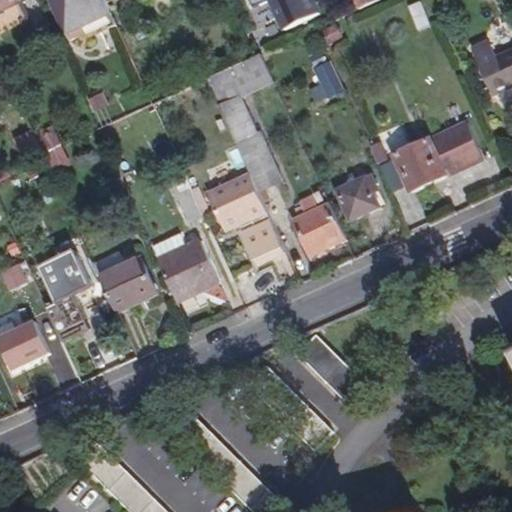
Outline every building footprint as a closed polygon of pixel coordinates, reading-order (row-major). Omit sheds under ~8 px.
[(0,0),(0,33),(23,24),(16,4),(20,2),(19,0),(0,0)] [(52,0),(69,37),(114,17),(106,0),(52,0)] [(287,31),(323,14),(316,0),(250,0),(255,9),(273,0),(287,31)] [(355,0),(361,12),(382,2),(381,0),(355,0)] [(421,32),(434,27),(424,2),(411,8),(421,32)] [(511,89),(511,54),(500,60),(493,46),(477,53),(495,97),(511,89)] [(333,99),(348,92),(331,53),(315,61),(333,99)] [(265,56),(256,59),(210,81),(222,108),(245,97),(277,83),(265,56)] [(91,101),(97,113),(108,108),(113,106),(107,94),(91,101)] [(245,97),(222,108),(238,143),(261,134),(245,97)] [(108,108),(97,113),(105,127),(115,122),(108,108)] [(486,161),(471,126),(398,158),(414,194),(486,161)] [(58,131),(39,140),(46,155),(66,146),(58,131)] [(19,139),(30,163),(46,155),(39,140),(35,132),(19,139)] [(238,143),(253,177),(261,194),(283,183),(261,134),(238,143)] [(66,146),(46,155),(55,175),(75,165),(66,146)] [(374,152),(380,166),(392,161),(385,147),(374,152)] [(191,224),(205,218),(193,192),(184,170),(170,177),(191,224)] [(283,257),(288,255),(261,194),(253,177),(212,196),(228,233),(242,227),(259,267),(283,257)] [(381,209),(369,180),(339,194),(352,222),(381,209)] [(193,192),(205,218),(206,220),(215,215),(202,187),(193,192)] [(312,259),(347,243),(331,206),(322,210),(316,196),(303,201),(305,207),(298,210),(302,219),(296,221),(312,259)] [(154,250),(179,304),(222,286),(203,244),(190,250),(184,237),(154,250)] [(96,265),(118,316),(160,297),(144,263),(129,269),(121,253),(96,265)] [(302,287),(288,255),(283,257),(298,289),(302,287)] [(58,308),(49,312),(61,337),(88,325),(76,300),(94,291),(79,257),(42,273),(58,308)] [(16,374),(54,356),(39,325),(1,343),(16,374)] [(348,404),(366,385),(320,340),(300,358),(348,404)] [(317,453),(337,435),(271,371),(252,389),(317,453)] [(253,511),(286,511),(288,511),(187,409),(170,426),(253,511)] [(131,511),(168,511),(103,445),(85,465),(131,511)]
